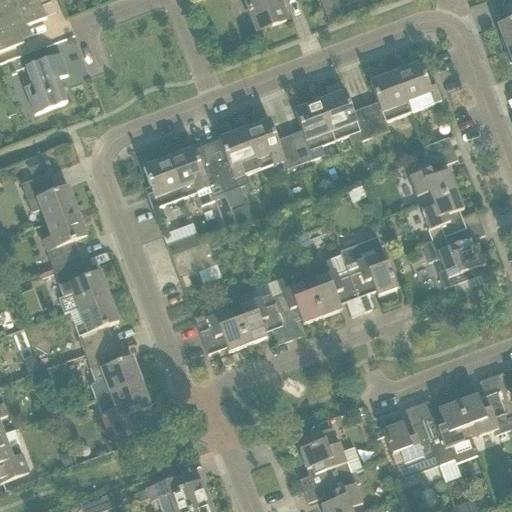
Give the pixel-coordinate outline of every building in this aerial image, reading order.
[(25,27),(46,20),(38,0),(0,0),(0,53),(23,44),(17,28),(24,25),(25,27)] [(277,0),(243,0),(257,33),(258,33),(256,30),(270,24),(271,28),(286,22),(277,0)] [(318,0),(326,15),(339,8),(334,0),(318,0)] [(511,1),(502,5),(502,6),(505,5),(511,21),(497,27),(506,52),(511,49),(511,1)] [(58,81),(67,77),(59,56),(25,69),(32,87),(24,90),(34,117),(67,105),(58,81)] [(434,88),(429,90),(420,65),(393,75),(409,116),(440,104),(434,88)] [(385,125),(409,116),(393,75),(369,84),(378,109),(365,114),(375,138),(388,133),(385,125)] [(365,114),(353,118),(344,94),(318,104),(334,145),(348,140),(351,147),(375,138),(365,114)] [(321,150),(334,145),(318,104),(294,113),(303,138),(290,142),(299,167),(324,158),(321,150)] [(269,122),(243,132),(258,173),(283,163),(284,164),(286,171),(299,167),(290,142),(278,147),(269,122)] [(245,177),(258,173),(243,132),(218,141),(227,166),(214,171),(223,194),(248,185),(245,177)] [(427,161),(452,151),(448,140),(423,149),(427,160),(427,161)] [(193,151),(167,160),(182,201),(195,196),(200,209),(214,204),(225,200),(223,194),(214,171),(203,175),(194,152),(193,151)] [(439,169),(457,163),(452,151),(427,161),(427,160),(408,167),(413,179),(408,181),(418,207),(456,192),(448,173),(441,176),(439,169)] [(31,176),(47,170),(43,158),(27,164),(31,176)] [(153,212),(182,201),(167,160),(143,170),(150,189),(145,191),(153,212)] [(47,177),(49,176),(49,175),(21,186),(28,205),(31,214),(40,211),(46,225),(78,213),(73,200),(72,201),(67,188),(53,194),(47,177)] [(456,214),(463,211),(456,192),(418,207),(431,244),(421,247),(422,248),(480,226),(476,214),(458,221),(456,214)] [(53,272),(79,262),(72,244),(86,239),(81,226),(83,225),(78,213),(46,225),(51,239),(42,242),(53,272)] [(231,216),(220,220),(224,232),(235,227),(231,216)] [(480,226),(422,248),(428,265),(439,261),(444,273),(437,275),(443,291),(453,288),(479,278),(483,276),(480,269),(484,267),(477,248),(470,250),(467,244),(484,237),(480,226)] [(166,247),(170,259),(201,247),(196,235),(166,247)] [(397,291),(390,272),(377,240),(339,254),(363,315),(374,311),(368,294),(374,291),(377,299),(397,291)] [(216,242),(208,245),(209,246),(212,256),(213,257),(221,254),(216,242)] [(201,247),(170,259),(178,280),(179,281),(216,267),(212,256),(209,246),(208,246),(208,244),(201,247)] [(322,279),(308,284),(321,320),(341,312),(338,305),(345,303),(351,320),(363,315),(339,254),(340,257),(325,263),(329,274),(321,277),(322,279)] [(64,316),(78,310),(110,298),(105,286),(104,286),(99,274),(85,279),(79,262),(53,272),(63,299),(58,301),(64,316)] [(308,284),(302,286),(301,284),(279,292),(281,296),(271,300),(287,344),(300,339),(293,322),(300,319),(302,327),(321,320),(308,284)] [(85,357),(111,347),(104,330),(118,324),(113,311),(115,311),(110,298),(78,310),(83,324),(74,328),(85,357)] [(276,348),(287,344),(271,300),(260,304),(259,301),(232,310),(246,348),(266,340),(263,333),(270,330),(276,348)] [(228,355),(246,348),(232,310),(195,325),(207,357),(226,350),(228,355)] [(117,364),(111,347),(85,357),(95,384),(90,386),(96,400),(142,382),(137,370),(136,371),(131,359),(117,364)] [(44,384),(51,380),(47,371),(39,375),(44,384)] [(511,391),(509,393),(502,376),(490,380),(511,433),(511,431),(511,391)] [(494,439),(511,433),(490,380),(479,384),(485,402),(479,404),(476,397),(456,404),(470,441),(492,433),(494,439)] [(142,382),(96,400),(101,416),(107,414),(117,442),(145,431),(145,430),(142,431),(137,415),(150,410),(145,395),(146,395),(142,382)] [(428,404),(415,408),(432,452),(438,468),(453,462),(455,467),(477,458),(470,441),(456,404),(438,411),(440,419),(434,421),(428,404)] [(438,468),(432,452),(415,408),(404,412),(411,430),(404,432),(401,425),(382,432),(401,482),(438,468)] [(339,446),(338,446),(332,430),(297,444),(300,452),(299,452),(309,478),(299,482),(303,494),(354,474),(361,471),(353,450),(342,454),(339,446)] [(119,449),(148,438),(145,431),(117,442),(119,449)] [(0,479),(2,484),(0,484),(0,485),(28,475),(17,445),(9,449),(3,435),(0,435),(0,479)] [(355,488),(358,486),(354,474),(303,494),(307,505),(325,499),(327,505),(320,508),(321,511),(362,511),(361,507),(362,507),(355,488)] [(146,490),(146,491),(149,499),(151,504),(157,501),(160,511),(192,511),(209,505),(201,483),(187,488),(182,477),(152,488),(146,490)] [(146,491),(136,494),(139,502),(149,499),(146,491)] [(96,501),(99,511),(105,511),(112,509),(107,497),(96,501)] [(459,511),(475,511),(471,501),(458,507),(459,511)]
